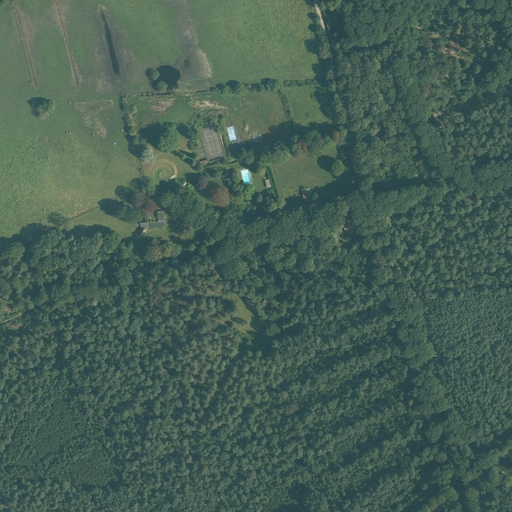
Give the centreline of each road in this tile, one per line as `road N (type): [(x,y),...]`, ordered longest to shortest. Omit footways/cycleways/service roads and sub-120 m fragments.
road 1 (track): [(0,324),(124,268),(511,173)]
road 2 (track): [(464,511),(315,0)]
road 3 (track): [(232,262),(266,258),(303,294),(388,265)]
road 4 (track): [(397,511),(511,426)]
